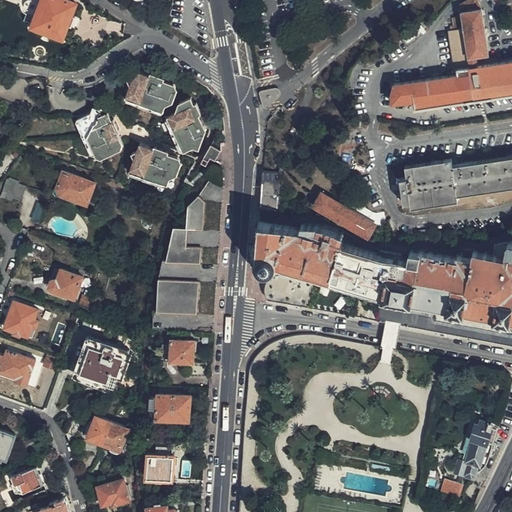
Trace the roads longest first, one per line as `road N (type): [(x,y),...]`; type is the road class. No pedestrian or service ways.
road 1 (residential): [(511,357),(234,311)]
road 2 (residential): [(0,65),(83,74),(154,36),(237,84)]
road 3 (tertiary): [(237,84),(244,161),(234,311)]
road 4 (tertiary): [(234,311),(219,511)]
